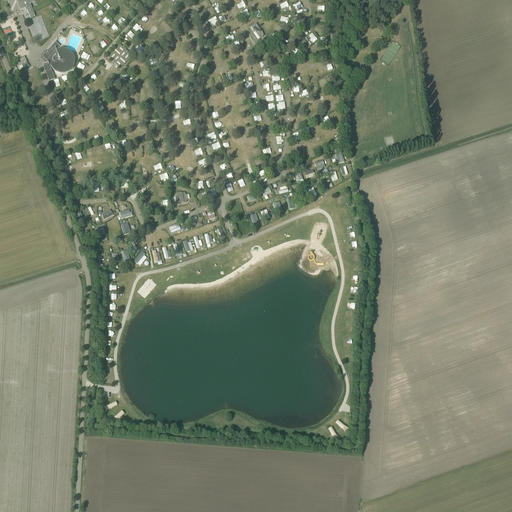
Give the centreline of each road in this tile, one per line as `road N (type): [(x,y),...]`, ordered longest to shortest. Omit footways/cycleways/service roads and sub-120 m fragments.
road 1 (unclassified): [(76,511),(87,274),(0,50)]
road 2 (track): [(116,389),(122,403),(155,426),(197,425),(227,413),(308,433),(339,410)]
road 3 (track): [(281,178),(347,145),(329,0)]
